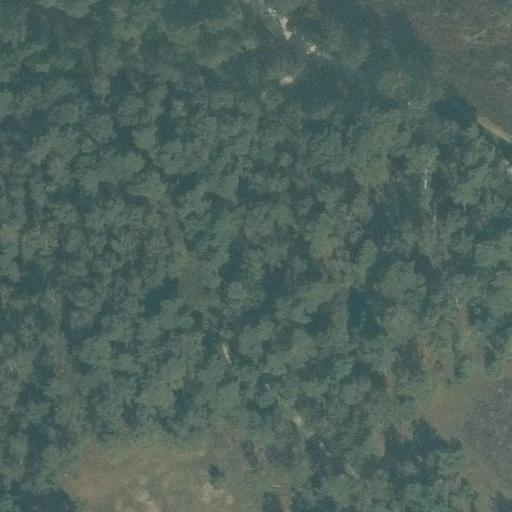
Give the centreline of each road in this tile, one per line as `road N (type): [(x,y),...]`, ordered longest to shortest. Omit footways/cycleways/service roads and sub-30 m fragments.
road 1 (track): [(393,511),(223,351),(275,80),(297,49)]
road 2 (track): [(297,49),(511,177)]
